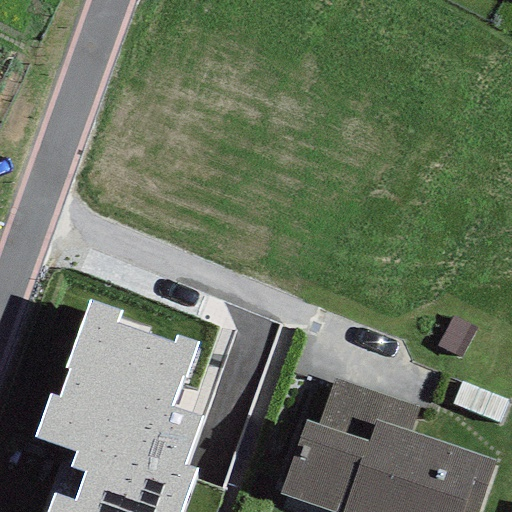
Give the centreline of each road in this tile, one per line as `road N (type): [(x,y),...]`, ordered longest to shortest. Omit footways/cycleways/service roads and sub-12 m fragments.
road 1 (unknown): [(34,216),(362,356)]
road 2 (residential): [(116,0),(0,308)]
